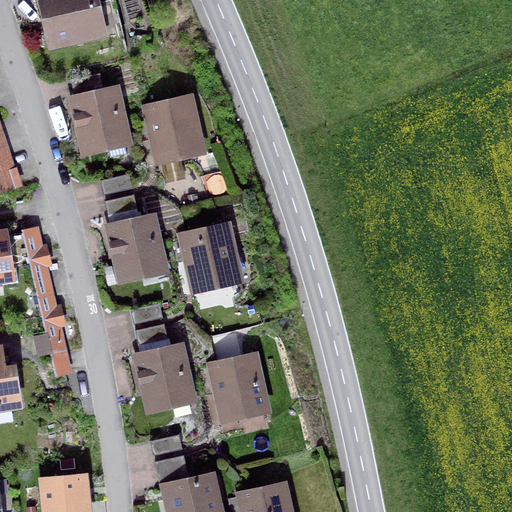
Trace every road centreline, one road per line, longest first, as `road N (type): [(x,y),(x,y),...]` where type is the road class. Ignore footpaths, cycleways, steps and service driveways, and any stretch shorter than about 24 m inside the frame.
road 1 (secondary): [(214,0),(287,181),(331,332),(369,511)]
road 2 (residential): [(0,9),(74,247),(117,511)]
